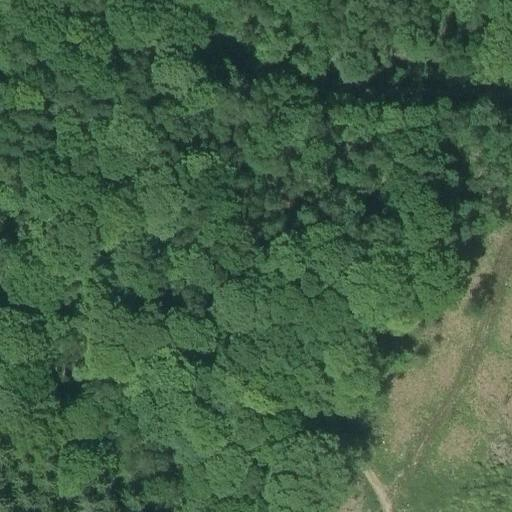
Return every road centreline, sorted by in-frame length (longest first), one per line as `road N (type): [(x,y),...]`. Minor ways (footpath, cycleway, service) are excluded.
road 1 (unknown): [(511,70),(364,64),(217,37),(164,39),(118,31),(46,0)]
road 2 (track): [(150,50),(200,50),(300,77),(393,90),(511,94)]
road 3 (track): [(150,50),(132,79),(117,158),(92,207),(0,295)]
road 4 (track): [(7,0),(58,25),(150,50)]
